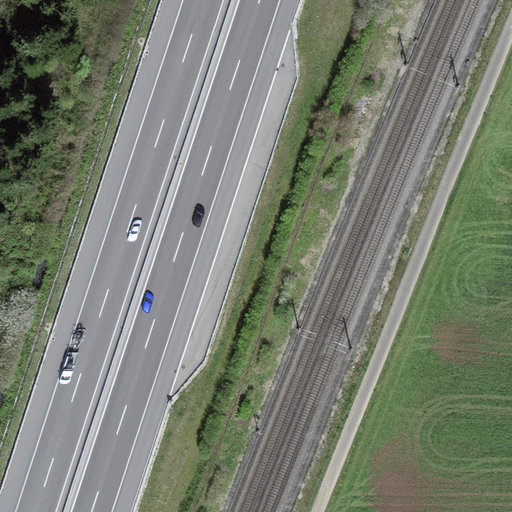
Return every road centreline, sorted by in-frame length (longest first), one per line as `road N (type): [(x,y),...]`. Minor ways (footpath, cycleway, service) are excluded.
road 1 (motorway): [(91,511),(259,0)]
road 2 (motorway): [(203,0),(35,511)]
road 3 (track): [(317,511),(511,25)]
